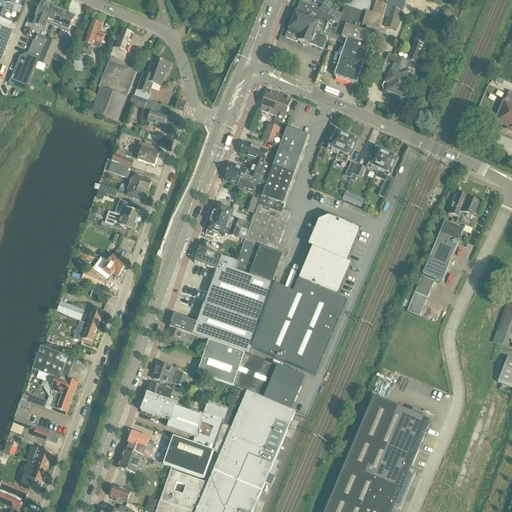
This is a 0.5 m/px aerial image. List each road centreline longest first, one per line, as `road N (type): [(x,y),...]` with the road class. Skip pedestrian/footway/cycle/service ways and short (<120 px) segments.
road 1 (residential): [(43,511),(190,108)]
road 2 (secondary): [(80,511),(224,118)]
road 3 (tertiary): [(511,185),(246,68)]
